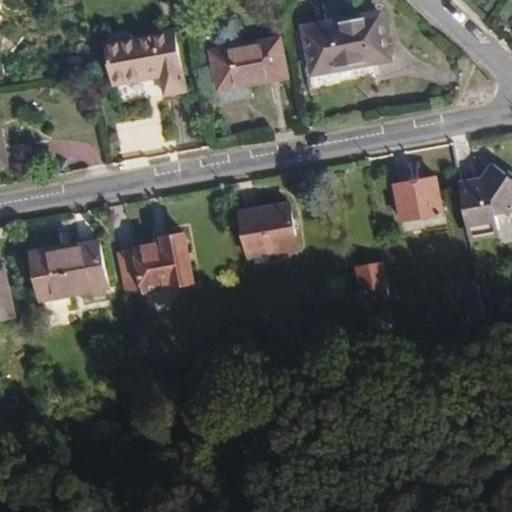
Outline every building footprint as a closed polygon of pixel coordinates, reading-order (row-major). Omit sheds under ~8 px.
[(392,61),(383,11),(303,26),(312,75),(392,61)] [(185,91),(174,30),(106,42),(115,85),(161,77),(165,95),(185,91)] [(287,78),(280,38),(210,50),(218,90),(287,78)] [(508,216),(511,209),(511,174),(491,162),(481,177),(458,182),(468,240),(498,235),(494,214),(504,213),(508,216)] [(442,213),(436,177),(393,184),(399,221),(442,213)] [(296,248),(288,201),(239,211),(247,256),(296,248)] [(192,282),(184,234),(162,238),(162,243),(115,251),(124,300),(143,297),(143,291),(192,282)] [(107,287),(98,239),(31,251),(40,301),(107,287)] [(385,283),(382,262),(355,267),(361,301),(386,297),(385,283)] [(0,319),(12,317),(2,265),(0,265),(0,319)] [(483,321),(477,285),(460,288),(466,322),(483,321)] [(103,299),(102,289),(81,293),(82,302),(103,299)] [(389,327),(387,312),(363,316),(365,331),(389,327)]
